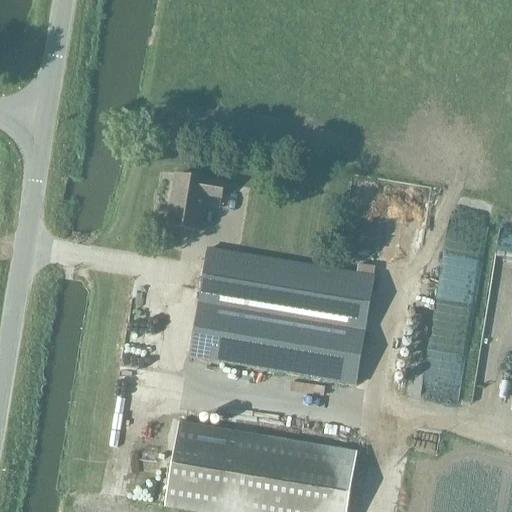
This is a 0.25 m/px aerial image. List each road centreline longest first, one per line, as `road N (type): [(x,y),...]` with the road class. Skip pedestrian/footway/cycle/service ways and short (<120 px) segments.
road 1 (unclassified): [(44,120),(0,401)]
road 2 (unclassified): [(63,0),(44,120)]
